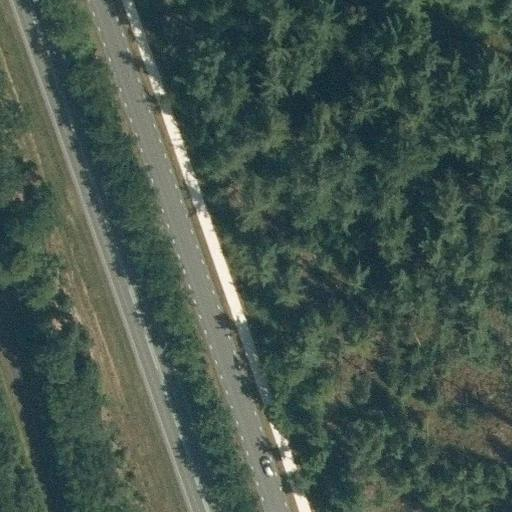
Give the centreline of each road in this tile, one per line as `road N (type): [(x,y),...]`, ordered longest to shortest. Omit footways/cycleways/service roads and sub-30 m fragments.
road 1 (trunk): [(208,511),(28,0)]
road 2 (tertiary): [(276,511),(97,0)]
road 3 (unclassified): [(56,511),(0,334)]
